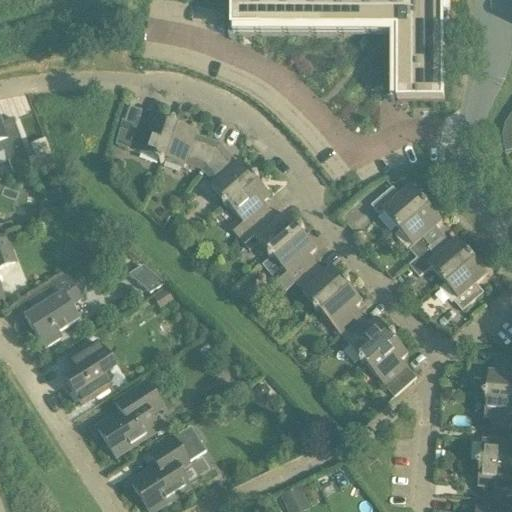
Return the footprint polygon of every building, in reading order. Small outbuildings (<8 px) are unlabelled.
[(231,0),(232,32),(381,31),(396,31),(396,49),(398,103),(410,103),(444,104),(444,87),(440,87),(440,76),(444,76),(444,59),(440,59),(440,48),(444,48),(444,32),(445,32),(445,2),(444,2),(444,0),(231,0)] [(151,123),(141,120),(143,113),(131,109),(132,108),(131,108),(126,122),(123,121),(116,147),(128,151),(163,163),(175,127),(152,119),(151,123)] [(511,117),(505,127),(503,137),(503,143),(504,148),(506,156),(511,153),(511,117)] [(319,171),(329,164),(328,162),(338,155),(315,121),(295,135),(319,171)] [(0,154),(4,153),(13,177),(31,170),(12,122),(0,126),(0,154)] [(197,135),(175,127),(163,163),(184,171),(186,166),(203,172),(204,173),(221,148),(220,147),(195,139),(197,135)] [(221,148),(204,173),(215,186),(211,189),(227,207),(256,182),(240,164),(237,167),(221,148)] [(343,156),(322,170),(341,199),(363,185),(343,156)] [(41,168),(39,174),(44,176),(50,178),(52,172),(47,170),(41,168)] [(271,199),(256,182),(227,207),(240,222),(230,230),(240,242),(272,214),(264,205),(271,199)] [(399,233),(428,208),(412,189),(400,198),(393,190),(371,208),(379,217),(383,214),(399,233)] [(442,224),(428,208),(399,233),(413,249),(409,252),(417,261),(443,238),(436,229),(442,224)] [(279,222),(272,214),(240,242),(250,253),(260,244),(273,260),(302,235),(286,216),(279,222)] [(273,260),(263,268),(285,294),(295,285),(296,286),(317,266),(310,258),(317,252),(302,235),(273,260)] [(443,238),(417,261),(409,268),(420,280),(431,270),(444,285),(473,260),(457,241),(451,247),(443,238)] [(0,301),(2,301),(0,294),(0,270),(14,265),(5,240),(0,241),(0,301)] [(473,260),(444,285),(458,301),(454,305),(462,314),(484,295),(476,286),(488,277),(473,260)] [(325,275),(317,266),(296,286),(319,313),(348,287),(332,269),(325,275)] [(165,288),(143,268),(129,277),(150,296),(165,288)] [(49,303),(23,320),(44,351),(60,341),(57,336),(78,322),(69,310),(81,303),(73,289),(66,278),(57,284),(44,292),(50,302),(49,303)] [(100,281),(88,281),(87,312),(99,312),(100,281)] [(348,287),(319,313),(341,338),(363,319),(356,310),(363,304),(348,287)] [(167,293),(153,302),(160,313),(174,303),(167,293)] [(363,319),(341,338),(364,365),(394,340),(377,321),(370,327),(363,319)] [(394,340),(364,365),(395,400),(417,381),(401,363),(408,357),(394,340)] [(102,378),(113,371),(97,345),(67,364),(75,375),(64,382),(80,408),(110,389),(102,378)] [(489,374),(486,398),(511,400),(511,363),(495,362),(494,375),(489,374)] [(150,418),(162,410),(145,384),(113,405),(120,417),(96,433),(113,459),(158,431),(150,418)] [(258,388),(256,395),(260,401),(268,399),(270,393),(265,387),(258,388)] [(511,400),(486,398),(484,421),(490,422),(489,434),(511,435),(511,400)] [(156,469),(130,485),(146,511),(155,511),(189,491),(177,472),(206,454),(190,429),(148,456),(156,469)] [(483,444),(480,468),(511,470),(511,435),(489,434),(488,444),(483,444)] [(447,465),(447,454),(436,453),(436,464),(447,465)] [(511,470),(480,468),(478,490),(484,491),(482,503),(511,506),(511,470)] [(300,486),(281,496),(288,511),(303,511),(310,509),(300,486)] [(511,511),(511,506),(482,503),(481,511),(511,511)]
